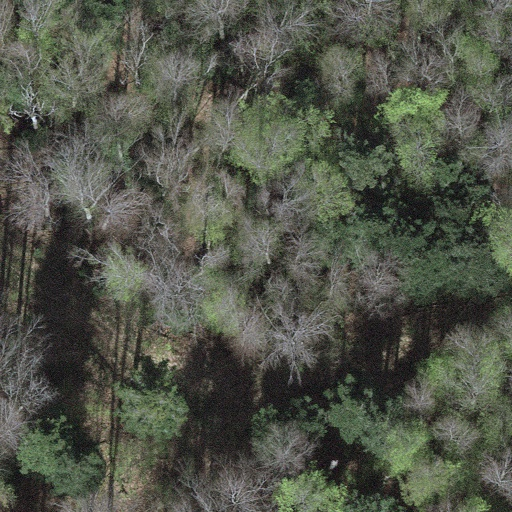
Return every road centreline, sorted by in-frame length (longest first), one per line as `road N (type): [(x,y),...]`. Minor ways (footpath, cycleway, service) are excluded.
road 1 (track): [(172,401),(511,324)]
road 2 (track): [(186,511),(172,401),(112,334),(0,249)]
